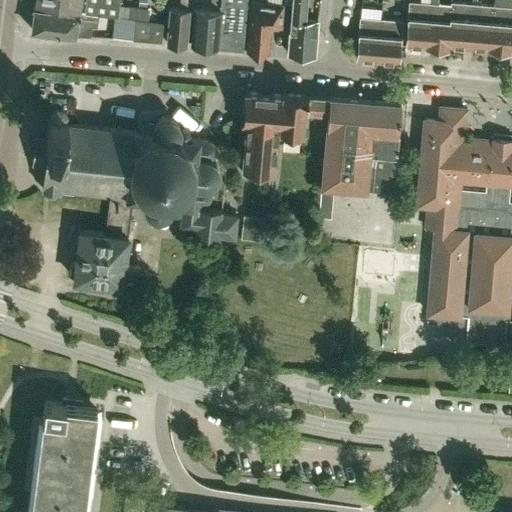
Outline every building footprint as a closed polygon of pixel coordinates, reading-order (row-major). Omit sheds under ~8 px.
[(79,9),(79,12),(98,14),(133,19),(133,17),(135,18),(147,19),(148,7),(119,3),(119,0),(35,0),(35,2),(79,9)] [(178,0),(177,7),(169,7),(165,41),(186,43),(189,0),(178,0)] [(193,7),(190,42),(217,44),(217,46),(219,6),(219,0),(211,0),(210,8),(193,7)] [(219,0),(219,6),(217,46),(242,48),(246,0),(219,0)] [(283,3),(279,3),(279,0),(264,0),(264,2),(250,1),(246,48),(268,50),(271,24),(281,25),(283,3)] [(315,50),(317,19),(305,18),(306,0),(291,0),(287,52),(310,54),(315,50)] [(426,46),(429,2),(409,0),(404,44),(426,46)] [(426,46),(447,47),(451,1),(450,1),(450,4),(429,2),(426,46)] [(448,44),(468,46),(472,2),(451,1),(447,47),(448,47),(448,44)] [(472,2),(468,46),(489,48),(493,4),(472,2)] [(489,48),(510,50),(511,27),(511,5),(493,4),(489,48)] [(96,26),(98,14),(79,12),(34,7),(31,28),(74,34),(75,33),(90,35),(91,25),(96,26)] [(360,16),(356,57),(377,59),(381,18),(382,8),(361,7),(360,16)] [(135,18),(133,38),(161,41),(162,22),(147,19),(135,18)] [(381,18),(377,59),(398,61),(402,20),(381,18)] [(303,111),(326,113),(328,95),(283,91),(282,93),(245,90),(242,119),(246,119),(242,166),(249,167),(248,174),(265,175),(266,169),(272,169),(276,127),(284,128),(283,133),(296,134),(297,129),(301,130),(303,111)] [(326,113),(317,215),(330,216),(333,187),(367,189),(367,188),(392,190),(397,133),(398,133),(400,102),(328,95),(326,113)] [(467,315),(466,326),(464,340),(503,343),(506,319),(511,319),(511,137),(489,135),(489,139),(463,136),(466,108),(440,105),(438,118),(424,117),(416,203),(427,204),(425,227),(433,228),(426,312),(467,315)] [(42,186),(45,193),(51,195),(56,193),(58,189),(60,189),(60,191),(73,193),(74,188),(110,193),(105,232),(80,229),(76,260),(69,263),(68,270),(74,275),(74,278),(137,285),(140,265),(126,263),(130,232),(128,232),(131,202),(143,203),(147,212),(156,217),(162,216),(168,213),(171,209),(173,202),(181,202),(178,223),(175,223),(174,236),(207,239),(207,237),(218,237),(218,235),(235,236),(238,212),(230,211),(232,188),(218,188),(217,207),(200,206),(200,201),(207,201),(210,198),(211,191),(210,187),(208,186),(215,183),(218,177),(219,172),(218,164),(212,157),(197,154),(200,135),(189,134),(189,127),(185,125),(180,126),(175,117),(171,115),(165,115),(159,116),(154,122),(136,120),(136,127),(133,126),(133,129),(68,121),(66,120),(67,114),(63,108),(56,108),(50,112),(49,118),(48,118),(46,138),(35,136),(32,164),(44,165),(42,186)] [(240,236),(260,239),(263,215),(243,213),(240,236)] [(211,511),(168,506),(167,511),(150,509),(151,499),(150,499),(148,511),(82,511),(96,405),(80,403),(80,402),(75,402),(75,403),(62,401),(62,402),(61,402),(44,400),(30,511),(211,511)]
